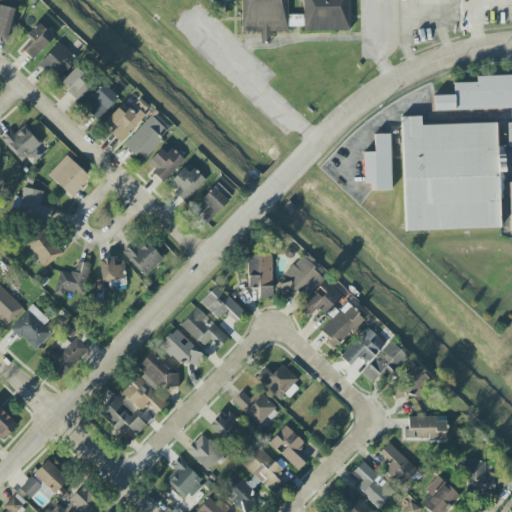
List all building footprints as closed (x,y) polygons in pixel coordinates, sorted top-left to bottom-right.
[(0,0),(0,41),(7,42),(15,0),(0,0)] [(241,0),(242,33),(261,33),(261,42),(270,42),(269,32),(288,32),(287,0),(241,0)] [(302,0),(304,32),(349,30),(348,0),(302,0)] [(33,41),(24,52),(33,60),(54,37),(38,23),(26,35),(33,41)] [(39,64),(58,80),(76,59),(57,43),(39,64)] [(59,86),(79,101),(93,83),(73,68),(59,86)] [(511,109),(511,76),(476,76),(476,83),(453,83),(454,95),(433,96),(434,110),(511,109)] [(90,96),(95,101),(86,110),(97,120),(118,98),(102,83),(90,96)] [(115,130),(111,134),(120,143),(143,118),(124,101),(106,121),(115,130)] [(142,161),(168,133),(151,116),(124,144),(142,161)] [(404,231),(498,228),(496,173),(504,173),(503,155),(496,155),(495,123),(421,125),(420,117),(401,117),(404,231)] [(0,138),(22,162),(32,153),(42,144),(26,127),(16,136),(10,130),(0,138)] [(390,134),(374,135),(374,152),(363,153),(364,184),(369,184),(370,191),(391,191),(390,134)] [(184,161),(165,144),(146,165),(165,182),(184,161)] [(72,198),(91,179),(66,156),(48,175),(72,198)] [(184,202),(206,182),(188,163),(167,183),(184,202)] [(207,206),(198,216),(207,224),(231,197),(216,183),(200,200),(207,206)] [(43,192),(23,188),(17,214),(50,220),(52,209),(40,206),(43,192)] [(40,267),(61,257),(48,232),(28,242),(40,267)] [(142,276),(164,260),(149,239),(137,248),(133,244),(124,251),(142,276)] [(258,299),(273,299),(272,255),(247,256),(248,288),(258,288),(258,299)] [(289,300),(296,292),(304,300),(325,278),(301,256),(284,274),(288,278),(278,289),(289,300)] [(113,266),(112,258),(98,260),(102,282),(125,279),(123,265),(113,266)] [(60,270),(54,294),(63,296),(64,291),(82,296),(90,265),(83,263),(79,275),(60,270)] [(343,298),(326,280),(314,291),(315,292),(297,308),(306,318),(319,306),(326,313),(343,298)] [(0,319),(7,326),(23,308),(0,286),(0,319)] [(200,303),(219,321),(226,314),(235,322),(245,312),(216,286),(200,303)] [(363,319),(346,303),(318,333),(335,349),(363,319)] [(48,320),(32,305),(10,328),(34,351),(51,333),(44,326),(48,320)] [(228,338),(196,308),(180,325),(204,347),(210,340),(219,348),(228,338)] [(340,357),(377,390),(407,358),(390,341),(386,345),(367,328),(340,357)] [(193,366),(203,357),(176,329),(159,345),(180,367),(187,360),(193,366)] [(42,357),(61,376),(88,348),(76,337),(64,349),(56,342),(42,357)] [(121,393),(137,409),(151,408),(156,413),(163,407),(162,400),(153,391),(161,383),(165,388),(179,387),(178,373),(172,374),(171,367),(156,352),(150,353),(136,367),(146,376),(137,376),(121,393)] [(279,400),(284,394),(289,398),(301,385),(280,365),(272,374),(265,367),(255,378),(279,400)] [(432,383),(415,365),(388,390),(398,401),(405,395),(397,387),(401,383),(416,399),(432,383)] [(250,400),(242,392),(233,402),(258,426),(275,408),(258,392),(250,400)] [(97,413),(121,435),(128,428),(136,435),(145,426),(136,417),(135,418),(113,396),(97,413)] [(0,438),(3,441),(17,424),(0,409),(0,438)] [(219,415),(209,424),(225,442),(241,427),(228,413),(222,419),(219,415)] [(408,417),(408,429),(404,429),(403,440),(445,440),(445,418),(408,417)] [(306,445),(285,426),(269,443),(298,471),(307,461),(298,452),(306,445)] [(185,452),(207,472),(223,454),(201,434),(185,452)] [(417,471),(388,443),(379,453),(389,462),(382,469),(401,488),(417,471)] [(275,463),(260,448),(243,464),(273,495),(287,482),(279,473),(287,465),(280,458),(275,463)] [(48,499),(69,477),(49,458),(20,489),(30,499),(38,490),(48,499)] [(178,458),(170,467),(175,471),(165,481),(186,501),(204,481),(178,458)] [(494,473),(485,473),(485,462),(467,461),(466,493),(494,494),(494,473)] [(363,480),(356,488),(379,509),(395,492),(362,462),(354,472),(363,480)] [(240,511),(257,496),(236,473),(219,489),(240,511)] [(429,511),(443,511),(459,496),(438,476),(425,490),(429,494),(420,503),(429,511)] [(70,501),(76,506),(71,511),(95,511),(102,503),(81,487),(70,501)] [(340,511),(373,511),(348,488),(333,505),(340,511)] [(223,511),(209,498),(195,511),(223,511)] [(20,511),(23,509),(12,499),(4,507),(6,510),(4,511),(20,511)] [(420,511),(421,511),(411,502),(402,511),(420,511)]
